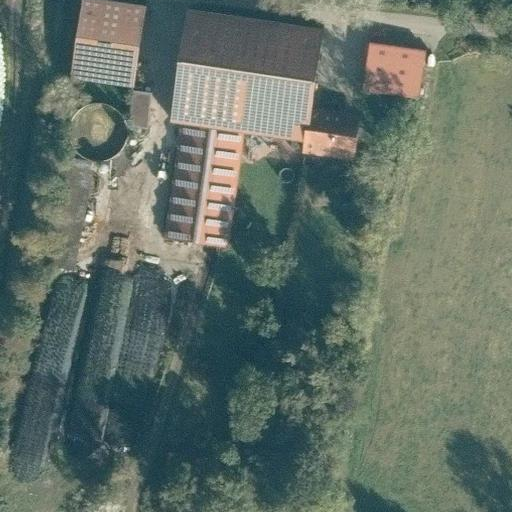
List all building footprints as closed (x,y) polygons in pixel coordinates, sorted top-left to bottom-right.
[(146,15),(87,5),(74,82),(133,92),(146,15)] [(242,125),(315,135),(319,104),(330,25),(193,7),(179,115),(183,116),(167,233),(227,241),(242,125)] [(424,54),(373,48),(368,93),(419,99),(424,54)] [(153,98),(135,95),(129,129),(147,132),(153,98)] [(364,110),(319,104),(315,135),(313,151),(358,157),(364,110)] [(71,134),(72,144),(77,154),(85,161),(96,165),(107,164),(116,159),(124,151),(127,141),(126,130),(121,120),(113,113),(103,109),(92,110),(82,115),(75,123),(71,134)] [(87,318),(69,430),(84,437),(86,437),(126,456),(135,457),(139,448),(141,436),(145,428),(147,416),(149,411),(154,381),(158,372),(162,347),(167,338),(168,332),(177,311),(182,280),(138,273),(130,291),(102,286),(87,318)] [(64,443),(61,456),(81,461),(85,448),(64,443)]
